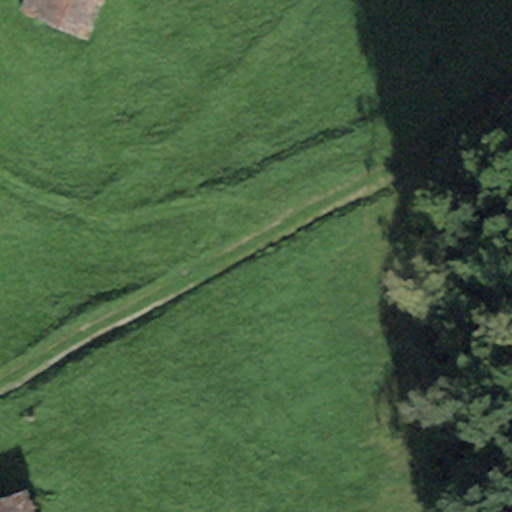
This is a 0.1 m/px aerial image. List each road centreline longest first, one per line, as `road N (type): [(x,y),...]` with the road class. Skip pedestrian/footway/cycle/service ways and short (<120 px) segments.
road 1 (track): [(511,99),(0,377)]
road 2 (track): [(303,210),(219,199),(125,219),(34,197),(0,175)]
